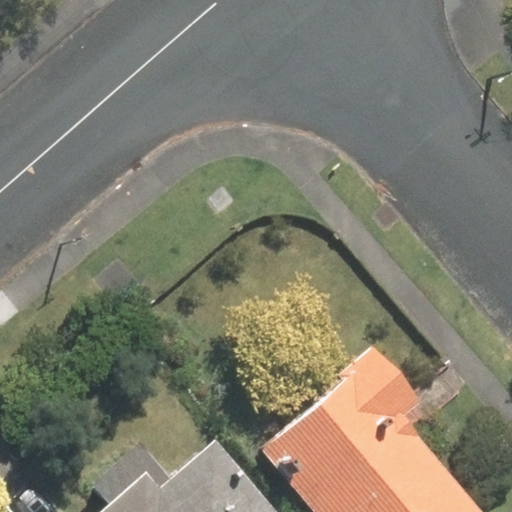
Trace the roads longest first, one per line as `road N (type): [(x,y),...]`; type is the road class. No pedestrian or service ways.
road 1 (tertiary): [(511,239),(304,0)]
road 2 (tertiary): [(221,0),(0,191)]
